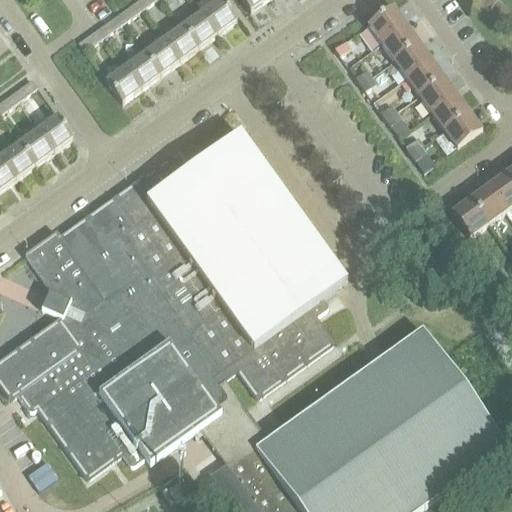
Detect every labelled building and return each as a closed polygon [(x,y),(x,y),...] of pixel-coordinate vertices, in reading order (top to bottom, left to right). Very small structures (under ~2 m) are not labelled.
[(160,2),(158,0),(147,0),(136,9),(141,16),(160,2)] [(269,5),(265,0),(236,0),(250,19),(269,5)] [(220,5),(201,19),(217,42),(237,28),(220,5)] [(136,9),(117,22),(122,30),(141,16),(136,9)] [(381,51),(406,33),(393,15),(368,33),(381,51)] [(217,42),(201,19),(182,32),(199,55),(217,42)] [(122,30),(117,22),(97,36),(103,44),(122,30)] [(182,32),(163,46),(179,69),(199,55),(182,32)] [(419,50),(406,33),(381,51),(394,68),(419,50)] [(103,44),(97,36),(78,50),(83,57),(103,44)] [(179,69),(163,46),(144,60),(160,83),(179,69)] [(345,49),(335,57),(339,63),(350,56),(345,49)] [(431,68),(419,50),(394,68),(406,86),(431,68)] [(144,60),(124,74),(141,97),(160,83),(144,60)] [(431,68),(406,86),(419,103),(444,85),(431,68)] [(141,97),(124,74),(105,88),(122,111),(141,97)] [(360,92),(371,84),(366,78),(355,86),(360,92)] [(371,84),(360,92),(365,99),(376,91),(371,84)] [(444,85),(419,103),(431,120),(456,102),(444,85)] [(12,101),(17,108),(37,94),(31,87),(12,101)] [(0,120),(17,108),(12,101),(0,109),(0,120)] [(469,120),(456,102),(431,120),(444,138),(469,120)] [(385,127),(396,119),(391,113),(380,121),(385,127)] [(396,119),(385,127),(390,134),(401,126),(396,119)] [(482,138),(469,120),(444,138),(457,156),(482,138)] [(57,122),(37,136),(54,159),(73,145),(57,122)] [(54,159),(37,136),(18,150),(35,173),(54,159)] [(268,449),(268,448),(225,388),(237,379),(257,407),(335,350),(317,324),(326,318),(328,316),(328,314),(326,310),(326,307),(327,305),(329,303),(347,290),(241,141),(193,175),(181,157),(170,165),(59,244),(56,239),(24,262),(56,308),(50,322),(61,326),(42,340),(0,370),(0,395),(9,408),(16,402),(28,418),(29,419),(30,420),(35,418),(36,417),(86,487),(121,463),(129,473),(130,474),(132,474),(135,474),(136,473),(145,467),(149,473),(200,437),(225,471),(228,475),(233,472),(230,468),(247,456),(255,457),(256,458),(268,449)] [(410,162),(421,154),(416,147),(405,155),(410,162)] [(18,150),(0,163),(0,164),(16,187),(35,173),(18,150)] [(425,160),(421,154),(410,162),(415,168),(425,160)] [(0,164),(0,197),(16,187),(0,164)] [(511,190),(505,180),(488,193),(506,219),(511,214),(511,190)] [(506,219),(488,193),(470,206),(489,232),(506,219)] [(489,232),(470,206),(452,219),(471,245),(489,232)] [(426,234),(420,227),(412,233),(416,238),(417,240),(426,234)] [(233,472),(228,475),(254,511),(428,511),(508,455),(423,337),(268,448),(268,449),(256,458),(255,457),(247,456),(230,468),(233,472)] [(254,511),(228,475),(225,471),(209,483),(229,511),(254,511)]
